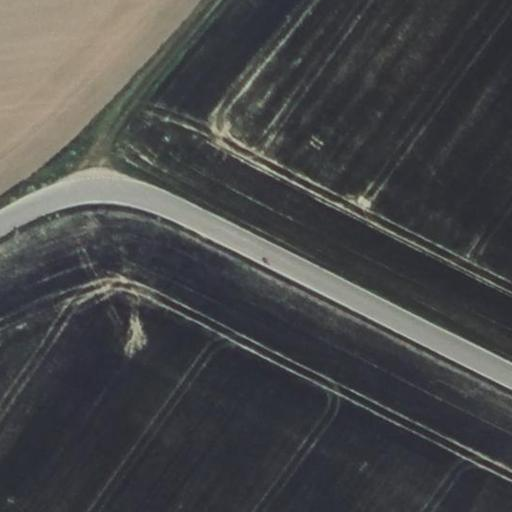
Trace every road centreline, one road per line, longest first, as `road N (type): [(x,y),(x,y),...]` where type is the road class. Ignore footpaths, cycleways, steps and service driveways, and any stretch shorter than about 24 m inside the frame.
road 1 (residential): [(511,376),(144,194),(70,192),(0,224)]
road 2 (track): [(216,0),(70,192)]
